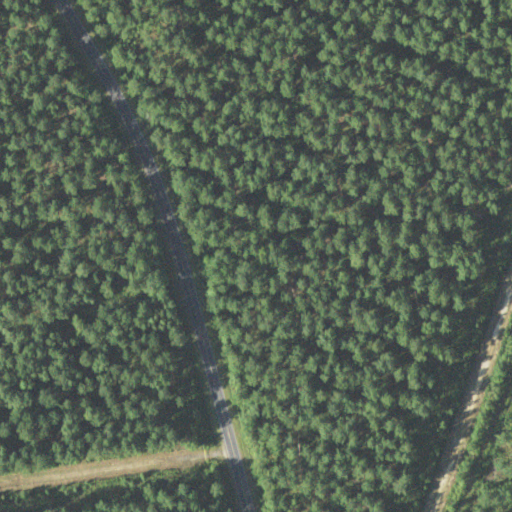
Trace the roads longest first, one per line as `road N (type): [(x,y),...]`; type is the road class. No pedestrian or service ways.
road 1 (residential): [(249,511),(179,247),(103,71),(61,0)]
road 2 (track): [(511,294),(434,511)]
